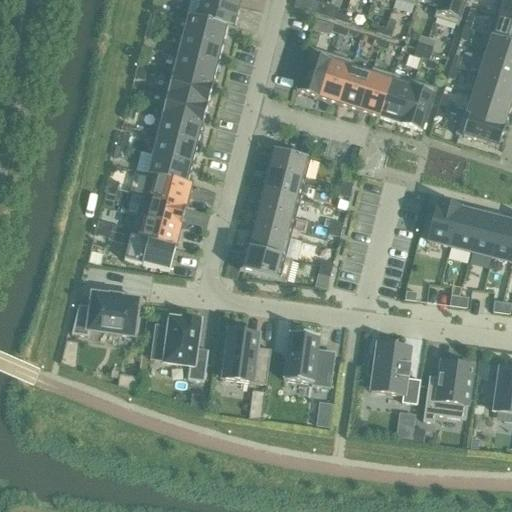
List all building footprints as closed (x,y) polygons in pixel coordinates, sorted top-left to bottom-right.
[(187,17),(186,18),(232,30),(238,8),(204,0),(200,0),(195,19),(187,17)] [(204,0),(238,8),(239,0),(204,0)] [(433,20),(434,20),(440,0),(417,0),(415,8),(416,8),(417,3),(437,10),(433,20)] [(440,0),(434,20),(458,28),(466,0),(440,0)] [(511,2),(504,0),(498,0),(493,18),(511,23),(511,2)] [(318,4),(315,15),(321,17),(325,6),(318,4)] [(334,22),(342,24),(344,17),(336,15),(334,22)] [(344,17),(342,24),(350,26),(352,20),(344,17)] [(153,18),(150,29),(157,31),(160,20),(153,18)] [(186,18),(182,36),(224,47),(228,29),(232,30),(186,18)] [(467,18),(463,30),(470,32),(474,20),(467,18)] [(511,23),(493,18),(487,37),(511,45),(511,23)] [(330,34),(338,36),(340,30),(332,27),(330,34)] [(375,35),(383,37),(385,31),(378,28),(375,35)] [(154,43),(157,31),(150,29),(147,41),(154,43)] [(348,32),(340,30),(338,36),(345,39),(348,32)] [(470,32),(463,30),(460,41),(466,43),(470,32)] [(385,31),(383,37),(391,40),(393,33),(385,31)] [(182,36),(176,56),(218,67),(224,47),(182,36)] [(489,39),(483,58),(511,66),(511,45),(487,37),(487,38),(489,39)] [(371,47),(379,50),(381,43),(373,40),(371,47)] [(381,43),(379,50),(387,52),(389,45),(381,43)] [(415,51),(423,53),(425,47),(417,44),(415,51)] [(425,47),(423,53),(431,56),(433,49),(425,47)] [(296,93),(317,100),(331,57),(310,50),(296,93)] [(413,58),(421,60),(423,53),(415,51),(413,58)] [(423,53),(421,60),(428,62),(431,56),(423,53)] [(176,56),(171,76),(213,87),(218,67),(176,56)] [(142,57),(140,69),(147,71),(150,59),(142,57)] [(317,100),(338,107),(352,63),(331,57),(317,100)] [(454,57),(451,68),(457,71),(461,59),(454,57)] [(511,66),(483,58),(477,77),(511,88),(511,66)] [(352,63),(338,107),(358,113),(372,70),(371,72),(352,66),(353,64),(352,63)] [(457,71),(451,68),(447,80),(454,82),(457,71)] [(147,71),(140,69),(137,81),(144,83),(147,71)] [(358,113),(379,120),(393,77),(372,70),(358,113)] [(171,76),(166,96),(208,108),(213,87),(171,76)] [(379,120),(399,127),(413,83),(393,77),(379,120)] [(511,88),(477,77),(471,97),(511,109),(511,105),(511,88)] [(413,83),(399,127),(421,133),(435,90),(413,83)] [(166,96),(161,117),(202,128),(208,108),(166,96)] [(442,96),(438,107),(445,109),(449,98),(442,96)] [(132,97),(129,109),(137,110),(140,99),(132,97)] [(462,114),(461,115),(505,129),(511,109),(471,97),(465,115),(462,114)] [(441,121),(445,109),(438,107),(435,119),(441,121)] [(134,122),(137,110),(129,109),(127,120),(134,122)] [(461,115),(454,136),(498,150),(505,129),(461,115)] [(161,117),(155,137),(197,148),(202,128),(161,117)] [(122,137),(119,148),(127,150),(130,139),(122,137)] [(155,137),(150,157),(192,168),(197,148),(155,137)] [(127,150),(119,148),(116,160),(124,162),(127,150)] [(269,150),(264,171),(305,181),(310,161),(269,150)] [(150,157),(145,176),(191,188),(191,187),(187,186),(192,168),(150,157)] [(264,171),(259,191),(300,201),(305,181),(264,171)] [(145,177),(140,197),(185,208),(191,188),(145,176),(145,177)] [(111,182),(109,189),(117,191),(118,184),(111,182)] [(341,184),(339,190),(351,193),(353,186),(341,184)] [(115,197),(117,191),(109,189),(107,196),(115,197)] [(349,200),(351,193),(339,190),(338,197),(349,200)] [(254,211),(295,221),(300,201),(259,191),(254,211)] [(131,195),(126,216),(135,218),(180,229),(185,208),(140,197),(131,195)] [(430,233),(427,244),(449,250),(458,211),(460,212),(460,210),(437,204),(434,217),(432,217),(428,232),(430,233)] [(254,211),(249,230),(290,241),(295,221),(254,211)] [(458,211),(449,250),(470,255),(480,217),(460,212),(458,211)] [(480,217),(470,255),(491,261),(501,222),(480,217)] [(135,218),(130,238),(175,250),(180,229),(135,218)] [(511,224),(501,222),(491,261),(511,265),(511,224)] [(331,223),(329,230),(341,233),(343,226),(331,223)] [(100,224),(98,231),(110,234),(110,233),(112,227),(100,224)] [(249,230),(244,251),(292,263),(292,262),(285,260),(290,241),(249,230)] [(341,233),(329,230),(328,237),(339,240),(341,233)] [(98,231),(97,237),(108,241),(110,234),(98,231)] [(108,241),(108,242),(120,246),(127,247),(123,263),(169,274),(175,250),(130,238),(123,236),(110,233),(110,234),(108,241)] [(292,263),(244,251),(238,273),(286,285),(292,263)] [(321,263),(319,269),(331,272),(333,266),(321,263)] [(331,272),(319,269),(318,276),(329,279),(331,272)] [(405,294),(404,302),(415,304),(416,295),(405,294)] [(78,308),(71,337),(87,339),(88,333),(131,339),(133,340),(134,338),(133,338),(138,305),(139,303),(136,302),(136,303),(121,301),(121,300),(109,298),(109,299),(94,297),(94,296),(91,296),(90,309),(78,308)] [(450,298),(449,309),(458,310),(459,299),(450,298)] [(459,299),(458,310),(466,311),(468,300),(459,299)] [(493,304),(492,314),(501,316),(502,305),(493,304)] [(502,305),(501,316),(509,317),(511,306),(502,305)] [(189,368),(187,382),(204,384),(207,360),(194,358),(195,351),(197,339),(199,323),(180,320),(180,323),(170,321),(168,330),(160,329),(158,343),(166,344),(164,365),(189,368)] [(228,334),(221,382),(266,388),(270,352),(269,352),(268,358),(256,357),(258,338),(245,336),(246,333),(230,331),(230,334),(228,334)] [(289,335),(283,383),(311,387),(311,388),(330,391),(334,360),(316,358),(319,340),(289,335)] [(373,378),(370,394),(402,399),(401,405),(416,407),(420,383),(407,381),(409,369),(407,369),(410,352),(377,347),(375,364),(369,363),(367,377),(373,378)] [(428,379),(422,424),(434,426),(435,418),(465,422),(472,368),(440,364),(438,380),(428,379)] [(495,399),(493,414),(511,417),(511,373),(499,372),(497,387),(492,387),(490,398),(495,399)] [(119,377),(118,387),(134,392),(136,379),(119,377)] [(351,423),(349,438),(363,440),(365,429),(362,425),(351,423)] [(413,430),(411,445),(422,447),(424,432),(413,430)] [(471,441),(470,451),(477,452),(478,442),(471,441)]
